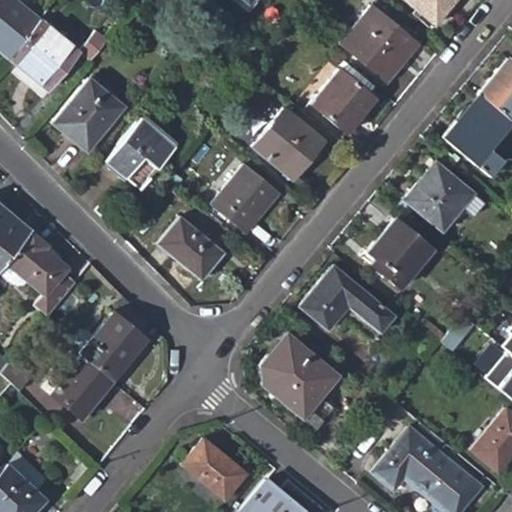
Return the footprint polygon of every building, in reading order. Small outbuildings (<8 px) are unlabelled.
[(0,0),(0,53),(4,57),(37,18),(15,0),(0,0)] [(398,0),(428,24),(448,0),(398,0)] [(363,7),(334,43),(381,82),(410,45),(363,7)] [(42,89),(75,50),(37,18),(4,57),(42,89)] [(75,50),(87,60),(104,39),(92,30),(75,50)] [(511,67),(502,59),(474,93),(505,118),(511,109),(511,67)] [(331,69),(304,104),(339,133),(367,99),(331,69)] [(85,77),(49,123),(82,150),(119,105),(85,77)] [(486,148),(508,121),(505,118),(474,93),(438,136),(484,175),(499,159),(486,148)] [(279,110),(250,145),(287,175),(316,140),(279,110)] [(138,116),(102,162),(135,188),(171,143),(156,131),(158,129),(157,127),(155,125),(153,124),(150,125),(138,116)] [(429,162),(398,198),(436,229),(455,209),(467,218),(479,204),(429,162)] [(238,164),(206,204),(240,232),(273,192),(238,164)] [(0,257),(24,228),(0,208),(0,257)] [(173,217),(152,243),(196,278),(216,253),(173,217)] [(367,257),(363,262),(393,286),(422,251),(385,220),(361,251),(367,257)] [(26,309),(37,320),(70,280),(59,270),(61,265),(38,245),(41,241),(24,228),(0,257),(0,263),(23,283),(36,295),(26,309)] [(17,283),(23,283),(0,263),(0,276),(3,279),(10,281),(17,283)] [(359,312),(377,327),(387,315),(327,265),(295,304),(323,327),(341,307),(354,319),(359,312)] [(80,349),(76,354),(78,355),(108,381),(143,338),(111,312),(91,336),(80,349)] [(354,319),(371,334),(377,327),(359,312),(354,319)] [(438,341),(449,350),(471,324),(460,315),(438,341)] [(511,319),(503,330),(507,334),(497,345),(503,350),(511,357),(511,319)] [(80,349),(91,336),(85,330),(79,330),(73,337),(74,344),(80,349)] [(337,373),(285,331),(256,365),(259,388),(298,419),(337,373)] [(511,357),(503,350),(481,376),(511,402),(511,357)] [(76,418),(108,381),(78,355),(46,394),(76,418)] [(31,374),(8,356),(4,361),(0,365),(0,373),(10,383),(16,389),(18,390),(31,374)] [(511,416),(499,407),(466,448),(495,470),(511,448),(511,416)] [(436,451),(443,443),(428,430),(422,438),(405,425),(367,472),(389,490),(398,479),(439,511),(454,511),(477,484),(436,451)] [(196,439),(175,465),(218,500),(240,473),(196,439)] [(14,452),(4,463),(26,484),(36,473),(14,452)] [(26,484),(4,463),(0,467),(0,511),(27,511),(41,498),(26,484)] [(304,511),(263,478),(235,511),(236,511),(304,511)]
